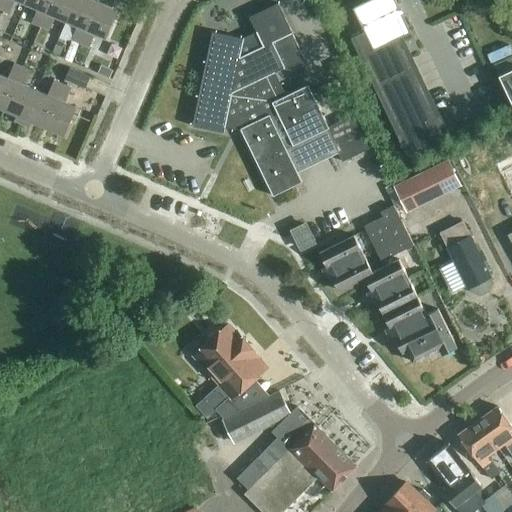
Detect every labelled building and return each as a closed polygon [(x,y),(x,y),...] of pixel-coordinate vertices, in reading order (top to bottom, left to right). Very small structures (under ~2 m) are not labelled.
[(4,0),(1,10),(10,14),(15,0),(16,0),(26,4),(28,0),(4,0)] [(28,0),(26,4),(38,9),(32,23),(40,27),(51,0),(28,0)] [(51,0),(40,27),(49,31),(55,17),(66,21),(75,0),(51,0)] [(75,0),(66,21),(77,26),(71,40),(72,40),(80,43),(80,44),(98,2),(94,0),(75,0)] [(395,0),(369,0),(353,8),(364,32),(357,36),(403,133),(397,135),(407,156),(450,135),(440,115),(434,118),(397,39),(403,37),(411,33),(402,15),(399,8),(395,0)] [(118,10),(98,2),(80,44),(89,47),(95,33),(106,38),(118,10)] [(353,116),(328,128),(308,85),(287,96),(276,73),(284,68),(285,69),(305,60),(292,34),(293,33),(279,4),(250,18),(257,32),(244,39),(212,32),(192,126),(224,133),(225,125),(241,129),(273,196),(302,182),(298,173),(338,153),(342,162),(369,149),(353,116)] [(195,38),(199,18),(187,16),(183,35),(195,38)] [(72,40),(65,59),(73,62),(79,46),(80,43),(72,40)] [(63,47),(56,44),(52,53),(60,56),(63,47)] [(82,66),(89,50),(79,46),(73,62),(82,66)] [(501,80),(511,73),(511,56),(494,65),(501,80)] [(0,108),(5,110),(23,68),(14,64),(8,78),(0,74),(0,108)] [(23,68),(5,110),(17,115),(15,121),(22,124),(37,90),(26,86),(32,72),(23,68)] [(65,80),(85,88),(90,76),(70,68),(65,80)] [(511,73),(501,80),(511,102),(511,73)] [(48,95),(37,90),(22,124),(30,127),(32,122),(45,127),(63,85),(54,81),(48,95)] [(71,89),(63,85),(45,127),(65,136),(77,107),(65,103),(71,89)] [(393,186),(407,213),(461,186),(448,159),(393,186)] [(364,226),(382,262),(414,246),(394,206),(381,212),(383,217),(364,226)] [(454,261),(440,269),(453,293),(467,286),(469,288),(471,292),(481,295),(489,291),(492,282),(490,278),(491,277),(463,222),(440,234),(454,261)] [(306,225),(293,231),(300,246),(302,249),(314,243),(306,225)] [(376,301),(390,328),(385,330),(391,341),(395,339),(402,353),(407,351),(413,362),(439,349),(442,355),(457,348),(438,309),(427,315),(399,260),(373,273),(355,236),(320,253),(327,267),(322,270),(327,279),(332,277),(339,291),(365,278),(372,291),(367,293),(372,303),(376,301)] [(161,261),(171,250),(160,240),(150,251),(161,261)] [(208,338),(208,341),(191,356),(231,401),(269,368),(261,359),(262,358),(237,329),(235,330),(229,322),(218,332),(216,331),(212,331),(209,334),(208,338)] [(290,413),(279,392),(222,420),(233,442),(290,413)] [(278,438),(258,458),(237,479),(248,490),(245,494),(263,511),(284,511),(319,477),(332,491),(357,466),(314,423),(315,423),(297,406),(272,432),(278,438)] [(511,426),(497,406),(477,421),(498,449),(505,444),(511,454),(511,426)] [(498,449),(477,421),(459,435),(491,479),(499,473),(487,457),(498,449)] [(483,486),(449,443),(426,460),(448,488),(443,491),(456,507),(483,486)] [(386,505),(379,511),(435,511),(434,510),(435,509),(406,482),(385,504),(386,505)] [(507,511),(504,508),(493,493),(481,502),(488,511),(507,511)]
